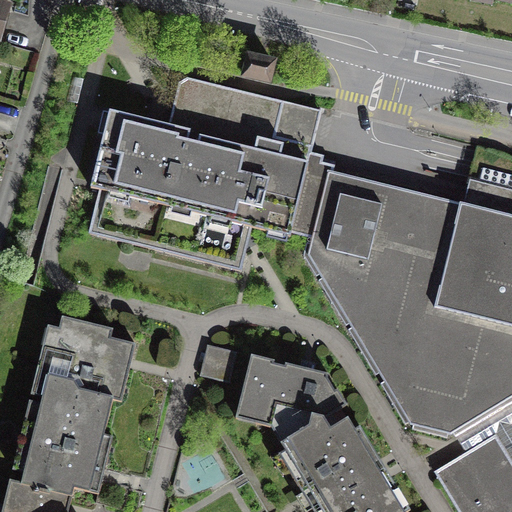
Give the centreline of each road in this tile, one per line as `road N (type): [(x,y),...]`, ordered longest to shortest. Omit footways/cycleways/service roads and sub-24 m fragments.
road 1 (tertiary): [(188,0),(511,71)]
road 2 (residential): [(0,214),(59,0)]
